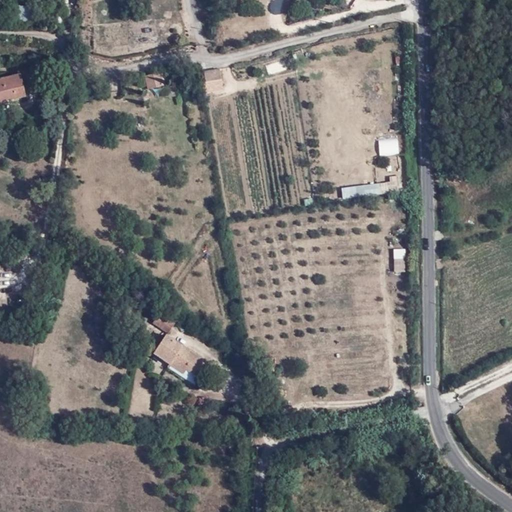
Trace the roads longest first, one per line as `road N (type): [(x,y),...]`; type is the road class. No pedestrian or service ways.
road 1 (unclassified): [(432,409),(423,0)]
road 2 (residential): [(432,409),(273,448),(259,511)]
road 3 (track): [(21,272),(44,233),(79,74)]
road 4 (track): [(401,392),(388,262)]
road 5 (unclassified): [(511,505),(457,458),(432,409)]
